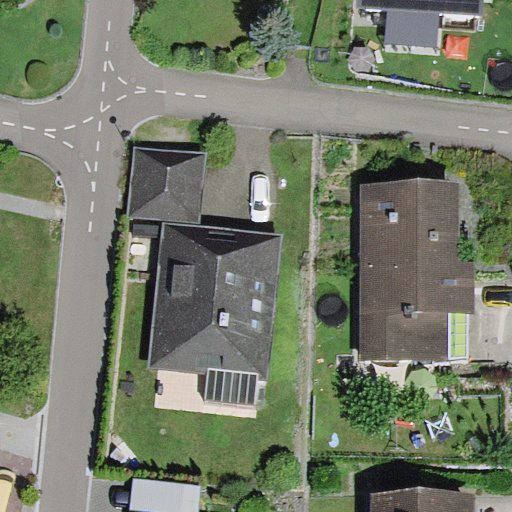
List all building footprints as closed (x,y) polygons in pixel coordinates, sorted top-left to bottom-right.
[(480,0),(364,0),(364,9),(479,17),(480,0)] [(125,219),(163,219),(197,223),(199,150),(129,149),(125,219)] [(452,183),(356,184),(358,359),(443,358),(442,312),(469,312),(469,263),(453,263),(452,183)] [(197,223),(163,219),(149,366),(263,377),(278,231),(197,223)] [(466,511),(466,496),(370,495),(369,511),(466,511)]
